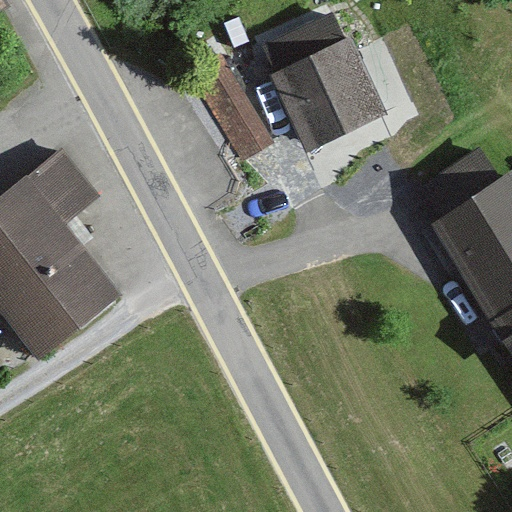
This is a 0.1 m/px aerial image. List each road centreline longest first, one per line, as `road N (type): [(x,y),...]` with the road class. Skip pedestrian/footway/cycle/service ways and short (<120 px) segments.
road 1 (unclassified): [(317,511),(37,0)]
road 2 (track): [(192,282),(0,399)]
